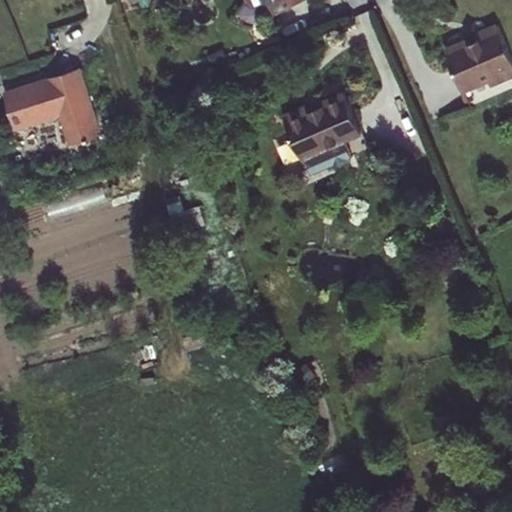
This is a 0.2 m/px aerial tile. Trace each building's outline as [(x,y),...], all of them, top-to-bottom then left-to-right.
[(267,0),(273,12),(292,4),(301,0),(267,0)] [(292,4),(273,12),(274,16),(293,8),(292,4)] [(470,39),(448,49),(456,69),(466,89),(491,79),(493,83),(511,75),(511,51),(500,24),(480,33),(482,38),(471,42),(470,39)] [(6,91),(17,127),(61,113),(71,142),(87,137),(87,139),(93,138),(93,135),(101,133),(81,67),(6,91)] [(452,70),(461,92),(466,89),(456,69),(452,70)] [(285,116),(303,158),(363,132),(346,93),(325,102),(325,104),(310,111),(308,107),(285,116)] [(459,251),(464,263),(479,256),(474,245),(459,251)] [(298,370),(308,382),(316,375),(307,363),(298,370)]
